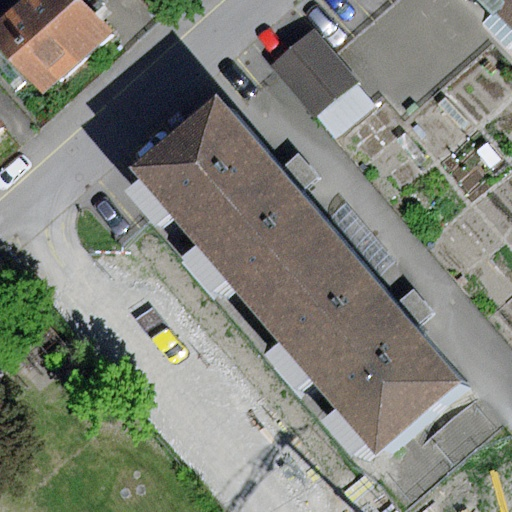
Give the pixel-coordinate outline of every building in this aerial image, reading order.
[(0,47),(40,93),(110,33),(81,0),(24,0),(0,21),(0,47)] [(0,0),(0,21),(24,0),(0,0)] [(511,26),(511,0),(486,0),(497,10),(511,26)] [(333,55),(293,90),(337,139),(376,105),(333,55)] [(261,320),(346,247),(311,208),(234,118),(149,191),(261,320)] [(365,225),(348,239),(396,296),(412,282),(365,225)] [(346,247),(261,320),(385,462),(469,389),(426,340),(346,247)]
